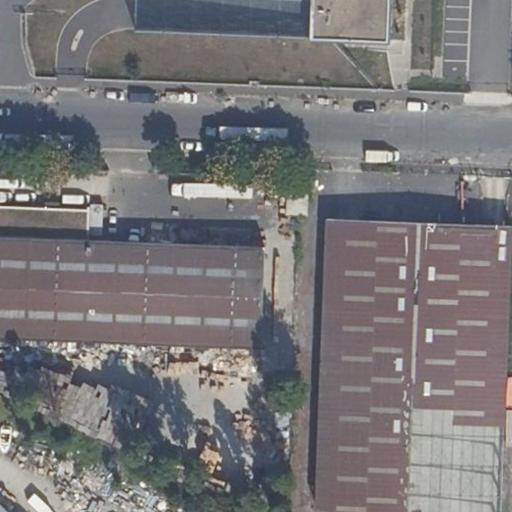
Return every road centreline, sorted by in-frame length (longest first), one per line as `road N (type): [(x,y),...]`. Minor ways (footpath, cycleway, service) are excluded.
road 1 (unclassified): [(511,132),(0,112)]
road 2 (unknown): [(495,131),(500,0)]
